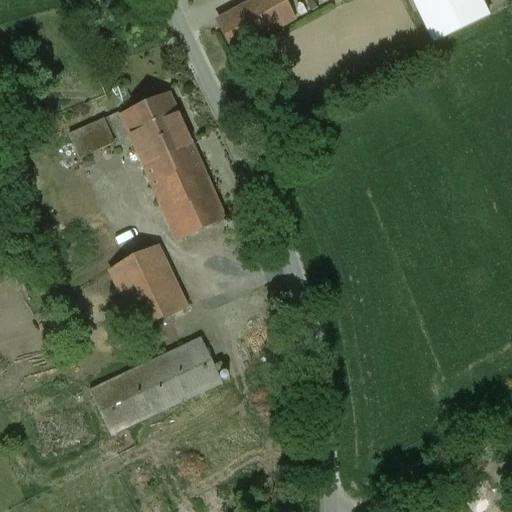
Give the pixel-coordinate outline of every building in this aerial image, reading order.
[(284,0),(254,0),(216,22),(235,56),(297,22),(284,0)] [(491,16),(482,0),(410,0),(432,44),(491,16)] [(226,217),(169,94),(118,116),(129,139),(171,243),(226,217)] [(117,114),(69,137),(81,162),(129,139),(117,114)] [(187,307),(157,247),(101,274),(130,334),(187,307)] [(220,385),(199,339),(89,391),(111,437),(220,385)]
